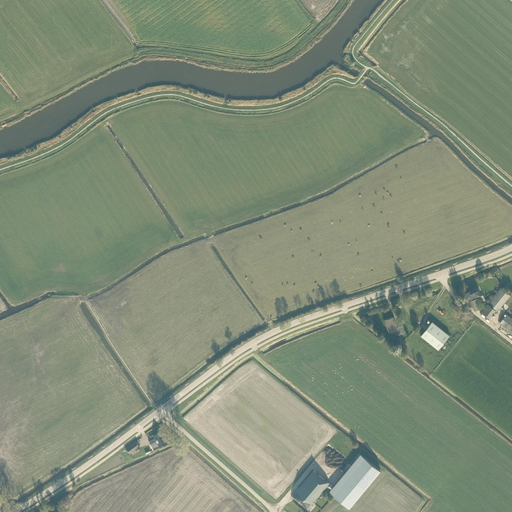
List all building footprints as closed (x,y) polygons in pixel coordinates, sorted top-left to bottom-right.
[(484,306),(479,296),(481,296),(478,288),(471,291),(467,293),(474,310),(484,306)] [(489,319),(496,310),(497,312),(510,295),(501,288),(481,312),(489,319)] [(511,318),(506,314),(499,323),(502,325),(501,326),(511,335),(511,318)] [(398,334),(405,332),(403,326),(397,328),(393,317),(385,320),(389,333),(397,330),(398,334)] [(438,349),(450,335),(432,321),(421,336),(438,349)] [(158,446),(166,442),(161,432),(153,436),(155,438),(149,441),(151,446),(157,443),(158,446)] [(139,446),(135,441),(125,448),(129,453),(139,446)] [(364,457),(333,494),(349,508),(380,471),(364,457)] [(313,503),(329,483),(314,470),(292,496),(299,502),(300,503),(301,503),(307,509),(307,508),(308,509),(311,507),(312,508),(315,504),(313,503)]
